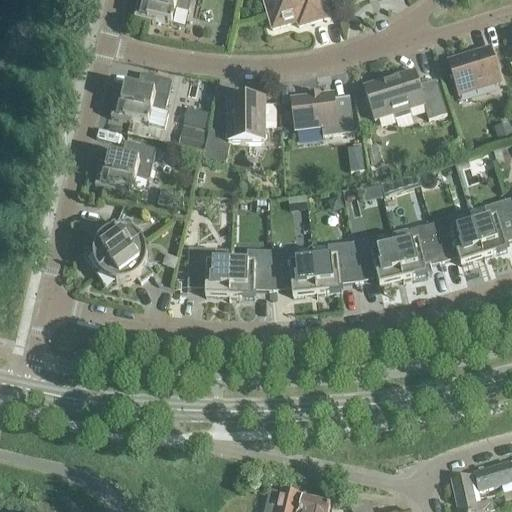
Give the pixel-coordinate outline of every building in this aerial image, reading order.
[(134,22),(155,27),(155,23),(172,27),(175,12),(189,15),(192,0),(146,0),(146,2),(139,0),(134,22)] [(262,0),(272,33),(291,27),(291,26),(297,24),(299,30),(327,22),(320,0),(262,0)] [(448,66),(458,97),(500,84),(490,51),(476,55),(477,57),(448,66)] [(374,124),(394,118),(395,123),(411,118),(409,113),(424,108),(429,124),(447,118),(436,84),(419,89),(414,75),(364,90),(374,124)] [(111,122),(131,127),(132,123),(149,127),(152,112),(165,115),(172,85),(141,78),(137,93),(126,90),(123,102),(116,100),(111,122)] [(295,134),(322,131),(323,141),(354,137),(350,100),(334,103),(333,97),(291,102),(295,134)] [(264,109),(264,103),(229,103),(229,134),(209,134),(202,164),(225,170),(230,148),(264,148),(264,132),(276,132),(276,109),(264,109)] [(95,190),(116,195),(117,192),(133,195),(136,180),(150,183),(156,153),(125,146),(121,161),(110,159),(107,170),(100,168),(95,190)] [(488,224),(474,229),(484,262),(507,255),(505,247),(511,244),(511,216),(508,204),(484,211),(488,224)] [(455,221),(431,228),(442,267),(459,262),(461,270),(484,262),(474,229),(459,233),(455,221)] [(98,276),(99,278),(142,246),(141,244),(139,243),(138,241),(134,239),(132,238),(130,237),(128,236),(125,236),(123,235),(121,235),(114,226),(103,235),(106,240),(104,241),(102,242),(101,244),(99,246),(98,248),(97,250),(96,252),(95,254),(95,256),(94,258),(94,261),(94,263),(94,265),(95,267),(95,270),(96,272),(97,274),(98,276)] [(410,247),(395,250),(403,285),(427,279),(425,271),(442,267),(431,228),(407,234),(410,247)] [(377,241),(353,247),(359,287),(378,282),(380,290),(403,285),(395,250),(380,254),(377,241)] [(142,246),(99,278),(101,280),(102,281),(104,283),(106,284),(108,286),(110,287),(113,287),(115,288),(117,288),(120,289),(122,289),(125,288),(127,288),(129,287),(131,287),(134,286),(136,284),(138,283),(141,287),(153,279),(146,270),(147,268),(147,266),(148,263),(148,261),(147,259),(147,257),(147,254),(146,252),(145,250),(144,248),(142,246)] [(329,263),(314,264),(317,299),(341,297),(340,289),(359,287),(353,247),(328,249),(329,263)] [(205,301),(230,302),(231,267),(232,267),(232,254),(189,252),(188,293),(206,293),(205,301)] [(297,253),(272,255),(273,296),(292,294),(293,302),(317,299),(314,264),(298,266),(297,253)] [(231,267),(230,302),(254,303),(254,295),(273,296),(272,255),(247,254),(247,268),(232,267),(231,267)] [(485,474),(474,477),(475,479),(479,495),(501,489),(503,498),(511,496),(511,477),(509,467),(493,471),(485,474)] [(459,482),(451,484),(453,493),(456,508),(457,511),(494,511),(493,504),(481,506),(479,495),(475,479),(459,482)] [(296,511),(300,497),(281,493),(281,496),(270,494),(266,511),(296,511)] [(511,511),(511,496),(503,498),(506,511),(511,511)] [(300,511),(329,511),(331,504),(303,498),(300,511)]
